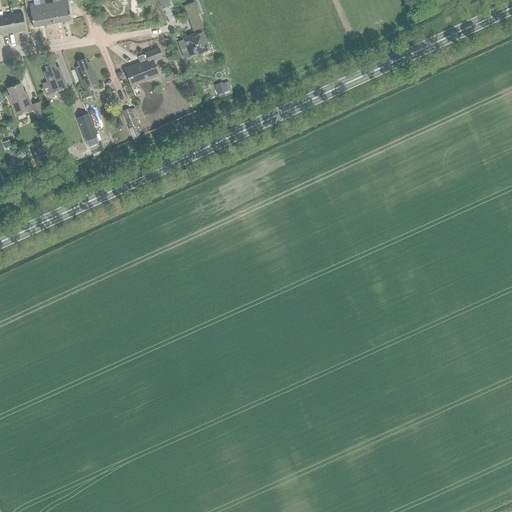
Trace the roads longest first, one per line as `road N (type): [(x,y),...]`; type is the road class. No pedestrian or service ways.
road 1 (trunk): [(0,242),(511,7)]
road 2 (track): [(0,206),(425,9)]
road 3 (residential): [(0,56),(98,40),(73,0)]
